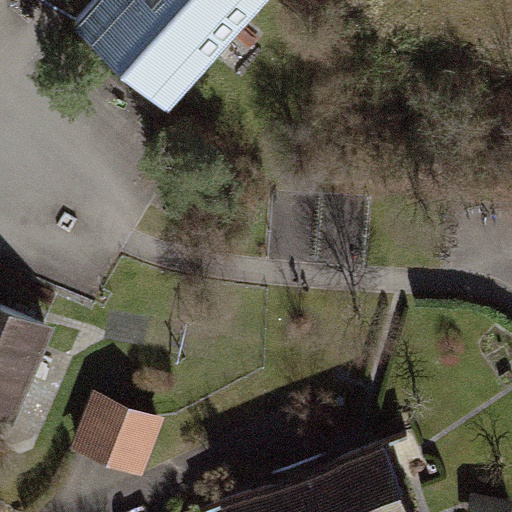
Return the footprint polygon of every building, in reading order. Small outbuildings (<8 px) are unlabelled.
[(75,0),(71,6),(165,88),(242,0),(75,0)] [(181,302),(125,277),(106,316),(162,339),(181,302)] [(55,328),(0,300),(0,415),(8,420),(55,328)] [(163,414),(96,389),(74,447),(141,472),(163,414)] [(302,462),(321,511),(413,511),(383,432),(302,462)] [(321,511),(302,462),(218,493),(225,511),(321,511)]
